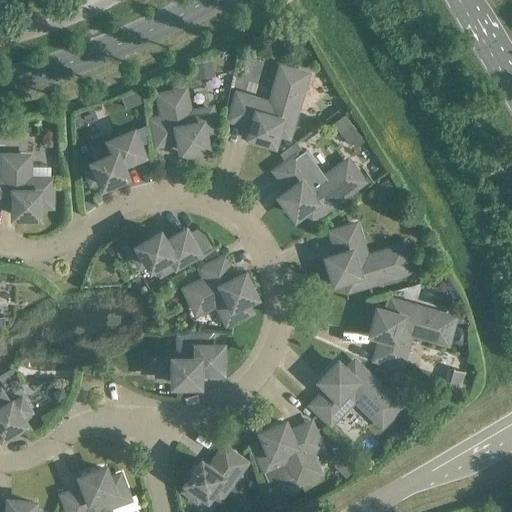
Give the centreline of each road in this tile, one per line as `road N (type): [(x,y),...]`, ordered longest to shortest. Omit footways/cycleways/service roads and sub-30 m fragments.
road 1 (residential): [(150,436),(221,404),(255,380),(274,350),(282,307),(277,271),(251,228),(220,205),(161,192),(109,209),(48,248),(0,245)]
road 2 (unclassified): [(365,511),(511,430)]
road 3 (residential): [(0,465),(40,453),(86,422),(122,421)]
